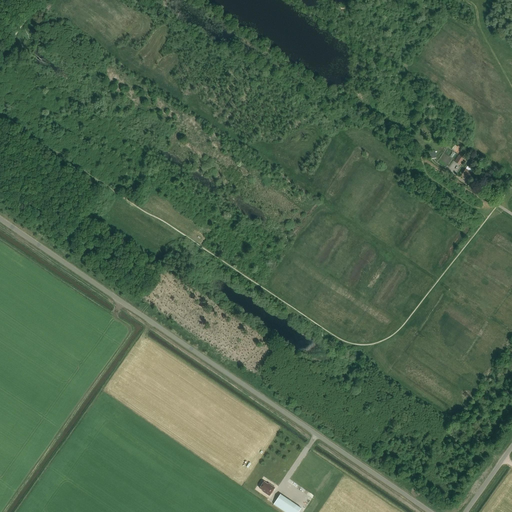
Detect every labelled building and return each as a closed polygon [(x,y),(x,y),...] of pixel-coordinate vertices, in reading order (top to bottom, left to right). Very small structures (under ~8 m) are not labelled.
[(458,154),(462,149),(457,146),(454,151),(458,154)] [(466,156),(460,153),(454,162),(460,166),(466,156)] [(472,177),(478,181),(481,177),(474,173),(474,174),(466,169),(463,174),(471,179),(472,177)] [(269,496),(275,488),(269,483),(268,484),(264,481),(259,488),(264,491),(263,492),(269,496)] [(280,494),(273,504),(284,511),(298,511),(301,508),(280,494)]
